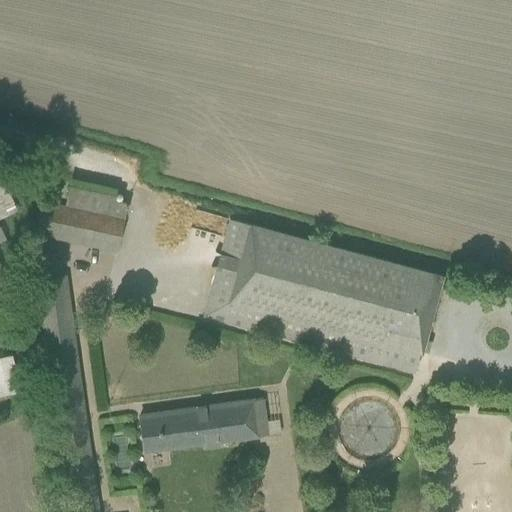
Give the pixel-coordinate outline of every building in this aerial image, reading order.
[(0,229),(0,220),(18,212),(0,174),(0,284),(6,282),(0,268),(0,241),(5,239),(0,229)] [(116,254),(123,219),(40,201),(32,240),(43,242),(44,238),(116,254)] [(203,316),(413,373),(418,354),(421,355),(442,278),(229,221),(203,316)] [(33,279),(35,295),(24,297),(33,362),(44,361),(66,511),(99,511),(67,275),(57,276),(54,254),(32,257),(35,278),(33,279)] [(160,301),(201,309),(204,299),(163,290),(160,301)] [(0,357),(0,395),(19,391),(11,355),(0,357)] [(267,435),(262,399),(139,416),(144,452),(267,435)]
